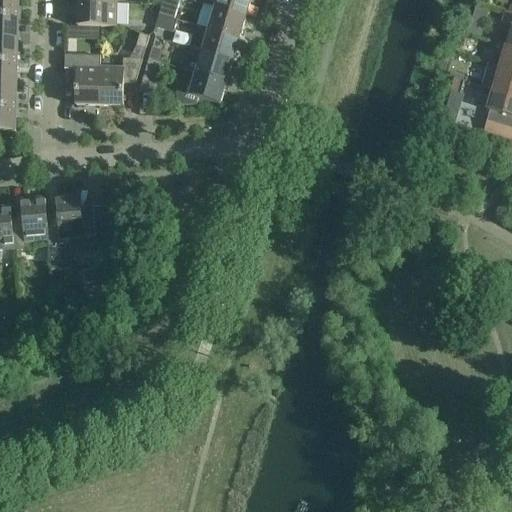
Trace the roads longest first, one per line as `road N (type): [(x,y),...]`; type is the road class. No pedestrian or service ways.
road 1 (residential): [(261,140),(47,159)]
road 2 (residential): [(47,159),(48,0)]
road 3 (residential): [(261,140),(303,0)]
